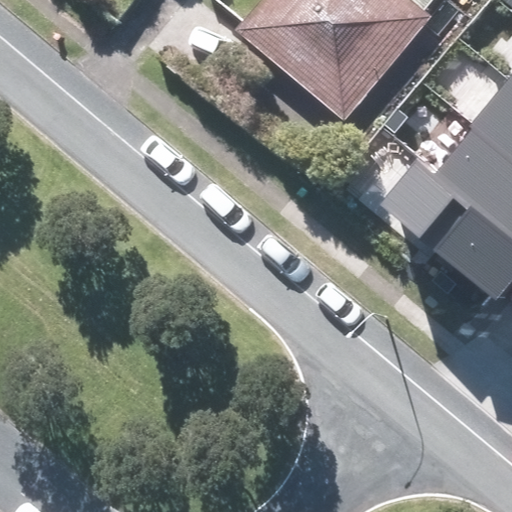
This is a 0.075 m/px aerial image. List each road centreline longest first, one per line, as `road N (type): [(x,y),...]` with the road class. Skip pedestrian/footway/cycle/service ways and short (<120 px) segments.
road 1 (tertiary): [(0,55),(395,401)]
road 2 (tertiary): [(295,511),(395,401)]
road 3 (tertiary): [(395,401),(511,493)]
